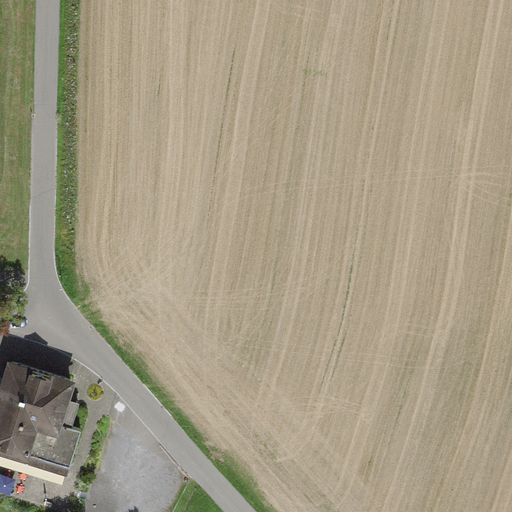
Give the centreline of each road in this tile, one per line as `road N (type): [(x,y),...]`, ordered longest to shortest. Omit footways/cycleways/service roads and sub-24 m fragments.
road 1 (unclassified): [(49,0),(41,322)]
road 2 (unclassified): [(41,322),(84,348),(238,511)]
